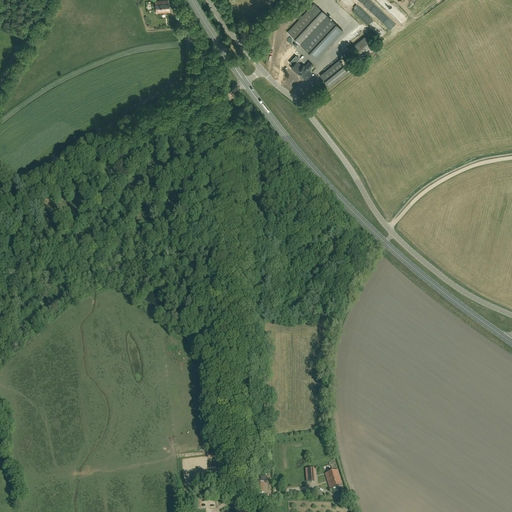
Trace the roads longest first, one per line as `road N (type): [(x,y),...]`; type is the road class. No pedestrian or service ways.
road 1 (primary): [(511,344),(385,243),(318,176),(192,0)]
road 2 (unclassified): [(511,314),(468,295),(392,233),(322,132),(208,0)]
road 3 (track): [(270,511),(263,503),(237,503),(222,112)]
road 4 (track): [(511,158),(478,163),(432,186),(389,229)]
